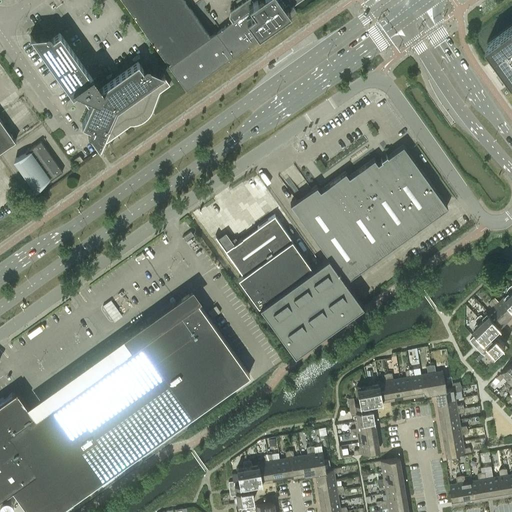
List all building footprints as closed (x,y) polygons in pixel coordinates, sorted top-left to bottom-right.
[(511,23),(500,32),(486,42),(492,50),(496,55),(494,56),(493,57),(493,58),(492,58),(492,59),(493,59),(498,68),(499,68),(500,68),(501,68),(503,66),(504,66),(511,77),(511,23)] [(59,31),(52,36),(50,33),(48,32),(47,32),(45,33),(29,34),(72,94),(73,93),(86,99),(85,102),(88,107),(81,122),(88,126),(87,129),(87,131),(88,133),(89,133),(98,146),(102,139),(106,141),(129,124),(133,124),(137,123),(140,122),(144,120),(147,117),(149,114),(151,111),(159,91),(169,84),(162,74),(164,72),(150,66),(149,64),(147,64),(145,64),(142,67),(137,60),(102,85),(95,76),(93,78),(59,31)] [(0,149),(10,143),(15,140),(14,138),(11,135),(12,135),(11,133),(10,134),(0,119),(0,149)] [(61,171),(40,140),(24,151),(25,152),(14,158),(36,189),(45,180),(46,182),(61,171)] [(312,267),(258,305),(293,354),(362,304),(345,279),(447,206),(402,144),(377,162),(374,157),(348,176),(345,171),(319,189),(316,184),(290,203),(327,255),(312,267)] [(83,159),(79,154),(73,159),(77,163),(83,159)] [(238,277),(258,305),(312,267),(274,214),(233,243),(226,233),(223,236),(224,239),(220,242),(242,274),(238,277)] [(32,413),(6,431),(34,471),(11,487),(12,489),(28,511),(54,511),(249,373),(191,292),(126,338),(130,345),(33,414),(32,413)] [(509,318),(511,314),(511,305),(505,298),(506,298),(504,296),(499,301),(495,297),(491,299),(509,318)] [(488,312),(489,313),(501,325),(509,318),(491,299),(489,302),(493,307),(488,312)] [(215,305),(207,310),(212,317),(220,311),(215,305)] [(489,313),(485,317),(481,314),(477,316),(475,319),(479,323),(473,328),(485,340),(481,343),(474,335),(470,339),(472,342),(481,352),(484,354),(488,351),(493,356),(505,344),(494,332),(501,325),(489,313)] [(481,352),(475,358),(478,360),(484,354),(481,352)] [(508,381),(511,377),(511,362),(502,372),(501,372),(496,378),(500,380),(504,376),(508,381)] [(424,392),(434,390),(430,364),(426,365),(427,372),(420,373),(424,392)] [(434,364),(430,364),(434,390),(445,388),(442,369),(435,371),(434,364)] [(406,376),(399,377),(402,396),(413,394),(409,368),(405,370),(406,376)] [(413,368),(409,368),(413,394),(424,392),(420,373),(414,374),(413,368)] [(377,380),(378,383),(381,399),(392,397),(387,372),(383,373),(384,379),(377,380)] [(392,397),(402,396),(399,377),(392,378),(391,372),(387,372),(392,397)] [(357,420),(374,417),(371,401),(381,399),(378,383),(372,384),(371,379),(367,378),(363,380),(364,385),(356,386),(359,402),(354,403),(353,396),(348,397),(348,401),(349,410),(351,414),(356,413),(357,419),(357,420)] [(453,387),(452,387),(445,388),(434,390),(436,401),(455,398),(454,391),(461,390),(461,386),(453,387)] [(0,435),(6,431),(32,413),(25,403),(25,402),(17,390),(17,391),(16,390),(14,390),(0,400),(0,435)] [(456,404),(455,398),(436,401),(438,412),(463,407),(462,403),(456,404)] [(463,411),(463,407),(438,412),(440,422),(459,419),(457,412),(463,411)] [(350,432),(375,428),(374,417),(357,420),(357,419),(355,420),(356,427),(350,428),(350,432)] [(460,426),(459,419),(440,422),(441,433),(467,428),(466,425),(460,426)] [(377,438),(375,428),(350,432),(351,436),(357,435),(358,441),(377,438)] [(441,433),(443,443),(462,440),(461,434),(467,433),(467,428),(441,433)] [(0,435),(0,497),(12,489),(11,487),(34,471),(6,431),(0,435)] [(379,449),(377,438),(358,441),(359,448),(354,449),(353,454),(361,453),(379,449)] [(463,447),(462,440),(443,443),(445,455),(463,452),(471,450),(469,446),(463,447)] [(303,473),(314,471),(310,445),(306,446),(307,453),(300,454),(303,473)] [(314,445),(310,445),(314,471),(325,469),(322,450),(315,452),(314,445)] [(286,457),(279,458),(282,477),(293,475),(288,449),(285,451),(286,457)] [(293,449),(288,449),(293,475),(303,473),(300,454),(294,455),(293,449)] [(257,461),(257,464),(258,464),(261,480),(271,478),(267,453),(263,454),(264,460),(257,461)] [(271,453),(267,453),(271,478),(282,477),(279,458),(272,459),(271,453)] [(382,471),(401,468),(399,456),(381,459),(373,460),(375,465),(381,464),(382,471)] [(251,482),(261,480),(258,464),(257,464),(251,465),(251,459),(246,459),(243,461),(243,466),(236,467),(239,483),(234,484),(233,480),(228,481),(228,485),(229,491),(231,495),(236,494),(237,501),(254,499),(251,482)] [(332,468),(325,469),(314,471),(316,482),(335,478),(334,472),(341,471),(341,466),(332,467),(332,468)] [(401,468),(382,471),(383,477),(377,478),(377,483),(402,478),(401,468)] [(500,475),(493,476),(496,495),(507,493),(503,468),(499,469),(500,475)] [(507,468),(503,468),(507,493),(511,492),(511,472),(508,474),(507,468)] [(475,498),(486,497),(481,471),(477,473),(478,479),(472,480),(475,498)] [(485,471),(481,471),(486,497),(496,495),(493,476),(486,477),(485,471)] [(464,500),(460,475),(456,476),(457,482),(450,483),(453,502),(464,500)] [(464,475),(460,475),(464,500),(475,498),(472,480),(465,481),(464,475)] [(316,482),(318,492),(343,488),(342,484),(336,485),(335,478),(316,482)] [(402,478),(377,483),(378,486),(384,485),(385,492),(404,489),(402,478)] [(343,492),(343,488),(318,492),(319,503),(338,500),(337,493),(343,492)] [(404,489),(385,492),(387,499),(381,500),(381,504),(406,500),(404,489)] [(339,506),(338,500),(319,503),(320,511),(331,511),(347,509),(345,505),(339,506)] [(406,500),(381,504),(382,508),(388,507),(388,511),(396,511),(408,510),(406,500)] [(255,509),(255,511),(275,511),(273,501),(256,504),(248,505),(249,510),(255,509)]
